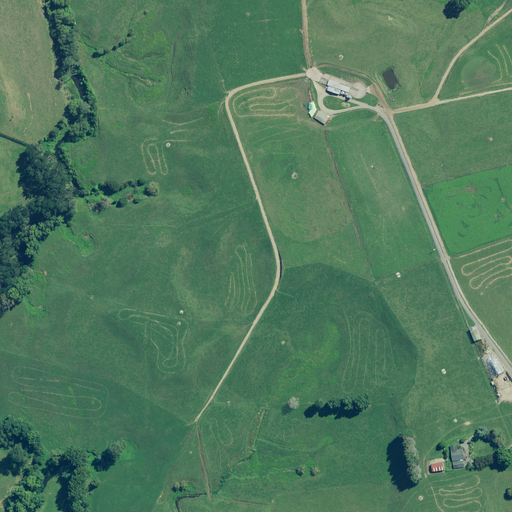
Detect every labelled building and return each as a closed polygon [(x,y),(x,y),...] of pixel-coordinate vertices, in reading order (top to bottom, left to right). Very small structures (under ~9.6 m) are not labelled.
[(339,95),(340,94),(346,96),(346,97),(351,99),(352,95),(348,93),(349,93),(350,88),(330,80),(328,86),(329,86),(327,90),(339,95)] [(329,118),(319,111),(315,118),(325,125),(329,118)] [(481,339),(476,327),(470,329),(475,342),(481,339)] [(485,362),(503,389),(511,383),(494,356),(493,355),(492,354),(491,354),(490,354),(489,354),(488,354),(487,354),(486,355),(485,356),(485,357),(484,358),(484,359),(484,360),(485,361),(485,362)] [(453,461),(454,468),(468,467),(467,459),(466,455),(464,456),(464,449),(458,449),(457,445),(451,446),(452,461),(453,461)]
